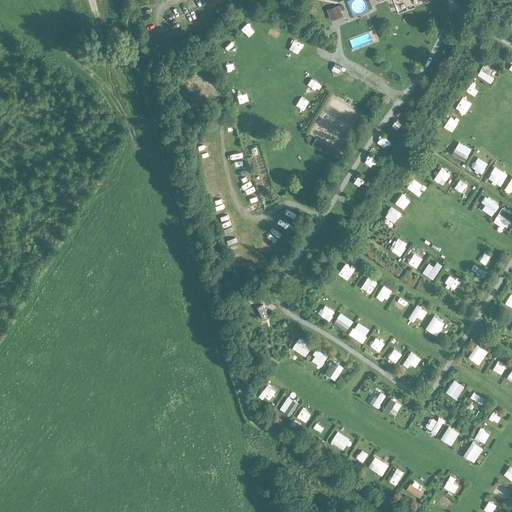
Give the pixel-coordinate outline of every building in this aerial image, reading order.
[(339,6),(339,5),(327,9),(331,20),(343,16),(341,11),(339,6)] [(492,88),(494,83),(490,81),(493,74),(483,70),(478,82),(492,88)] [(476,101),(480,93),(471,89),(467,97),(476,101)] [(456,114),(466,120),(472,109),(462,103),(456,114)] [(450,123),(445,132),(454,136),(459,127),(450,123)] [(332,149),(315,139),(312,145),(328,155),(332,149)] [(230,159),(234,163),(241,155),(237,151),(230,159)] [(457,157),(455,162),(466,167),(468,162),(457,157)] [(232,169),(236,172),(242,163),(238,160),(232,169)] [(366,170),(363,175),(372,179),(374,175),(366,170)] [(443,191),(451,179),(442,173),(434,185),(443,191)] [(501,190),(506,180),(493,173),(488,184),(501,190)] [(215,176),(207,176),(208,192),(216,191),(215,176)] [(242,188),(246,189),(250,180),(245,178),(242,188)] [(455,193),(461,197),(468,187),(458,181),(455,186),(458,188),(455,193)] [(419,200),(425,191),(413,183),(407,193),(419,200)] [(397,207),(400,212),(408,207),(405,203),(397,207)] [(487,203),(482,209),(494,218),(499,211),(487,203)] [(392,213),(386,222),(395,228),(401,219),(392,213)] [(282,223),(291,228),(296,219),(287,214),(282,223)] [(499,222),(511,225),(511,224),(511,216),(501,214),(499,222)] [(273,253),(279,245),(272,240),(267,248),(273,253)] [(395,250),(405,255),(408,250),(398,245),(395,250)] [(389,250),(386,256),(403,263),(405,257),(389,250)] [(411,262),(408,268),(420,273),(425,260),(420,258),(417,264),(411,262)] [(349,286),(355,275),(344,270),(339,281),(349,286)] [(474,270),(472,275),(477,277),(474,282),(481,286),(486,276),(474,270)] [(427,275),(425,279),(434,284),(436,280),(427,275)] [(443,289),(450,293),(454,285),(447,281),(443,289)] [(369,286),(363,296),(371,300),(377,290),(369,286)] [(391,313),(396,318),(406,307),(401,302),(391,313)] [(265,310),(263,304),(257,307),(264,320),(268,318),(269,318),(265,310)] [(325,311),(320,320),(330,325),(335,316),(325,311)] [(410,325),(415,327),(417,323),(423,326),(427,316),(415,311),(410,325)] [(347,338),(352,331),(339,322),(334,329),(347,338)] [(434,322),(426,335),(438,342),(445,329),(434,322)] [(363,347),(366,341),(354,335),(351,340),(363,347)] [(378,345),(373,353),(380,357),(385,349),(378,345)] [(306,351),(303,361),(307,363),(311,353),(306,351)] [(484,365),(488,356),(478,352),(474,361),(484,365)] [(311,365),(322,373),(329,363),(318,355),(311,365)] [(394,355),(389,363),(396,368),(401,361),(394,355)] [(405,369),(415,375),(421,364),(411,358),(405,369)] [(326,380),(335,385),(343,371),(333,366),(326,380)] [(461,393),(454,392),(452,400),(460,402),(461,393)] [(274,397),(269,405),(272,408),(278,400),(274,397)] [(373,410),(380,414),(387,401),(380,397),(373,410)] [(483,410),(486,405),(474,398),(471,403),(483,410)] [(282,410),(290,416),(295,409),(287,403),(282,410)] [(399,417),(403,410),(392,404),(384,417),(390,420),(394,414),(399,417)] [(298,425),(304,428),(308,419),(303,416),(298,425)] [(489,425),(495,428),(499,419),(494,416),(489,425)] [(319,425),(311,436),(323,443),(330,433),(319,425)] [(481,446),(485,437),(480,435),(476,444),(481,446)] [(341,441),(336,453),(344,456),(349,444),(341,441)] [(471,464),(477,452),(471,449),(466,462),(471,464)] [(370,473),(383,482),(390,472),(377,463),(370,473)] [(455,490),(457,485),(451,482),(445,494),(456,500),(459,492),(455,490)] [(409,495),(418,501),(423,492),(414,487),(409,495)] [(507,504),(511,495),(502,491),(497,500),(507,504)] [(441,500),(435,510),(438,511),(448,511),(451,506),(441,500)]
